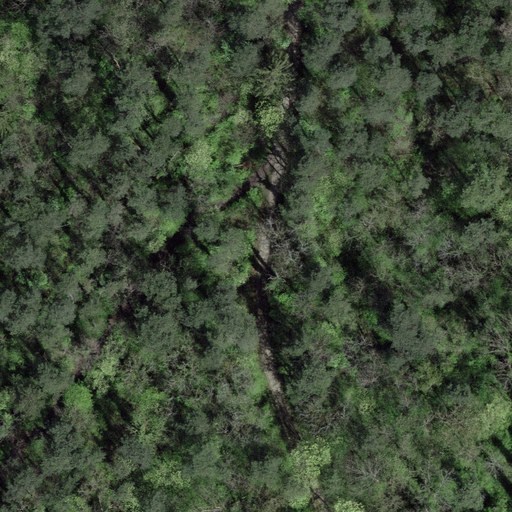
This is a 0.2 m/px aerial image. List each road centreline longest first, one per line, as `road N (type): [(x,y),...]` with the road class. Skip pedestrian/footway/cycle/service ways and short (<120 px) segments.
road 1 (track): [(275,150),(256,316),(325,511)]
road 2 (track): [(275,150),(293,0)]
